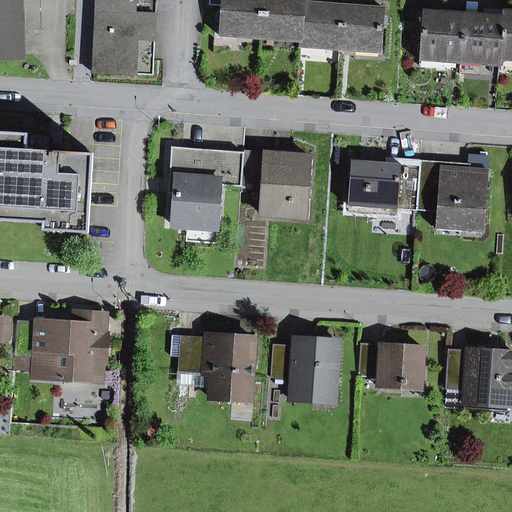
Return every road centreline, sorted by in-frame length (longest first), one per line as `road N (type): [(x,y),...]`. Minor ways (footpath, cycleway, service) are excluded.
road 1 (residential): [(129,282),(511,309)]
road 2 (residential): [(177,106),(511,129)]
road 3 (residential): [(140,103),(129,282)]
road 4 (residential): [(0,92),(140,103)]
road 5 (residential): [(0,273),(129,282)]
